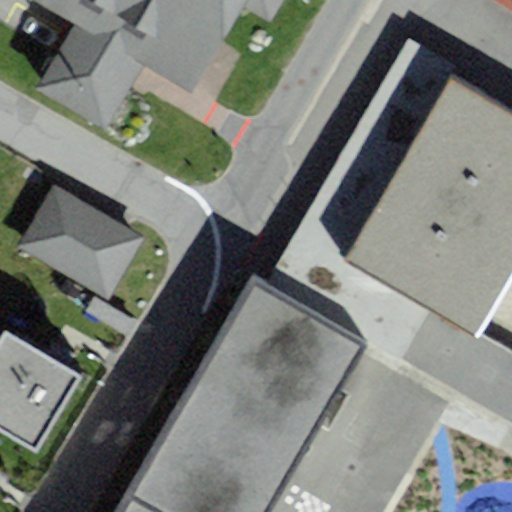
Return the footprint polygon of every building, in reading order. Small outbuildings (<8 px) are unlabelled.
[(43,0),(83,23),(46,87),(100,118),(137,55),(183,82),(229,3),(280,33),(299,0),(43,0)] [(459,68),(407,39),(281,258),(266,285),(367,342),(391,356),(401,362),(416,336),(430,311),(347,263),(452,80),(459,68)] [(511,268),(511,114),(452,80),(347,263),(430,311),(474,335),(511,268)] [(145,239),(55,186),(19,247),(108,300),(145,239)] [(266,285),(252,277),(117,511),(269,511),(367,342),(266,285)] [(80,378),(8,334),(0,346),(0,430),(35,452),(80,378)]
